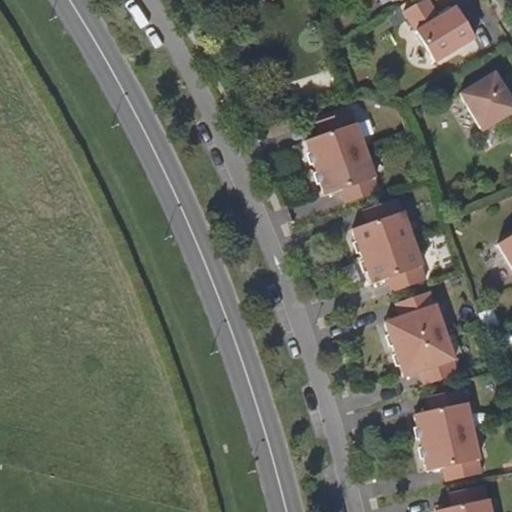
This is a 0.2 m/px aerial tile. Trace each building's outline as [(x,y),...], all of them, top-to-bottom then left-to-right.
[(438,18),(427,0),(422,0),(403,12),(434,63),(474,39),(455,7),(438,18)] [(511,104),(494,73),(459,94),(481,132),(510,114),(511,117),(511,104)] [(305,141),(314,169),(365,151),(355,123),(354,124),(350,111),(316,123),(320,136),(305,141)] [(365,151),(314,169),(324,196),(339,191),(344,204),(378,192),(374,179),(375,179),(365,151)] [(350,230),(360,257),(411,239),(401,212),(400,212),(395,199),(361,211),(366,225),(350,230)] [(511,235),(497,245),(511,269),(511,235)] [(420,267),(411,239),(360,257),(369,285),(385,279),(390,293),(424,281),(419,267),(420,267)] [(399,318),(383,323),(402,378),(418,372),(423,386),(457,374),(452,360),(453,360),(434,305),(433,306),(428,292),(394,304),(399,318)] [(413,415),(426,471),(442,468),(445,482),(480,473),(477,460),(478,460),(466,403),(465,403),(461,389),(426,397),(430,411),(413,415)] [(436,511),(491,511),(489,499),(488,500),(485,486),(449,493),(453,507),(436,511)]
